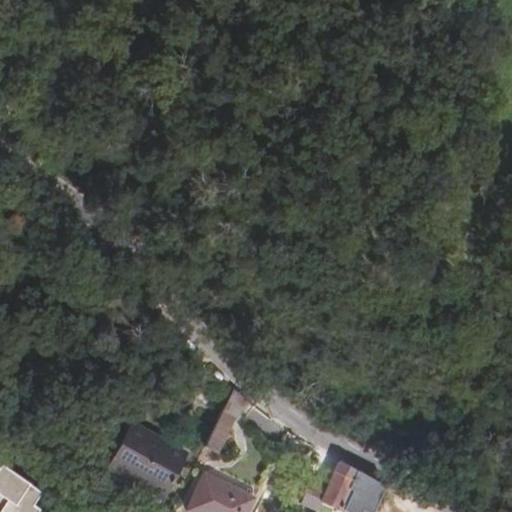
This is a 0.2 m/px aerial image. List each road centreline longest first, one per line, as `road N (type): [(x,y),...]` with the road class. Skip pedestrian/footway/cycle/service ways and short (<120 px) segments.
road 1 (residential): [(0,159),(95,225),(226,368),(300,424),(470,511)]
road 2 (residential): [(0,103),(82,73),(153,0)]
